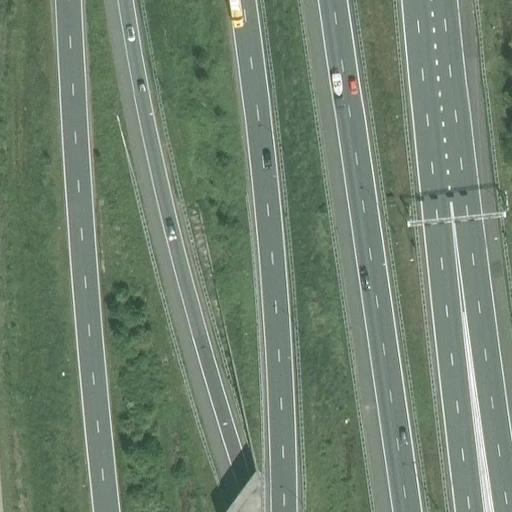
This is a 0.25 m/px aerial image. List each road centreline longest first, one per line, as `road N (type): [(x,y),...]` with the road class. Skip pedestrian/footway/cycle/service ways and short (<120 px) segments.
road 1 (motorway): [(125,0),(181,291),(252,511)]
road 2 (motorway): [(330,0),(404,511)]
road 3 (trunk): [(242,0),(273,261),(284,511)]
road 4 (motorway): [(71,0),(87,296),(110,511)]
road 5 (motorway): [(501,511),(442,192)]
road 6 (motorway): [(468,511),(442,192)]
road 7 (motorway): [(442,192),(424,0)]
